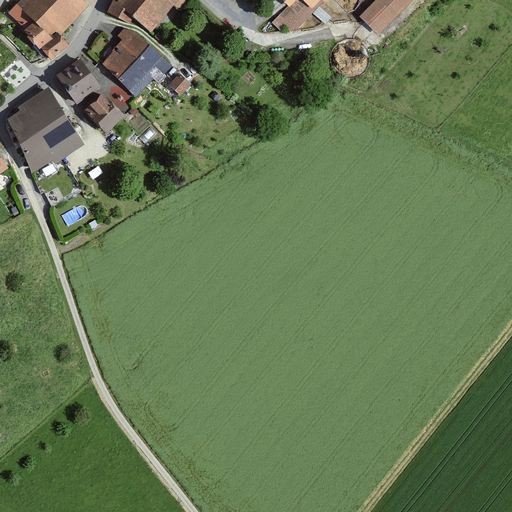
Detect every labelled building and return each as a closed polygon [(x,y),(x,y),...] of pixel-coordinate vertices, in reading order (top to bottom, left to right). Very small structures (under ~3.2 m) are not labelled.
[(21,0),(6,13),(51,62),(69,46),(59,35),(88,9),(79,0),(21,0)] [(118,0),(117,2),(113,0),(112,0),(107,14),(129,23),(132,18),(151,33),(174,6),(182,12),(189,0),(118,0)] [(280,0),(287,7),(271,22),(279,30),(283,26),(290,33),(321,3),(318,0),(280,0)] [(375,0),(360,15),(377,32),(410,0),(375,0)] [(137,99),(170,67),(129,25),(117,37),(123,43),(102,64),(137,99)] [(101,86),(79,57),(55,76),(76,104),(101,86)] [(11,86),(26,72),(15,61),(0,74),(11,86)] [(170,85),(181,95),(197,76),(186,67),(170,85)] [(48,87),(5,118),(31,173),(52,160),(56,165),(84,145),(48,87)] [(105,133),(122,116),(100,93),(82,110),(105,133)] [(0,175),(9,169),(0,155),(0,175)]
